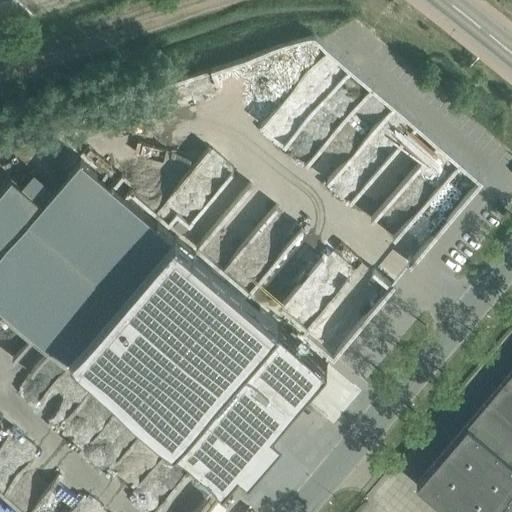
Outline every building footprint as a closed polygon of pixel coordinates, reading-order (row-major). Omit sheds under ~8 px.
[(420,253),(482,173),(350,71),(325,78),(313,33),(150,79),(163,124),(182,138),(229,125),(239,159),(255,154),(262,146),(260,137),(265,130),(337,186),(374,137),(422,174),(383,224),(420,253)] [(79,158),(36,209),(69,236),(59,246),(120,297),(100,321),(70,357),(223,486),(243,462),(249,467),(275,436),(269,431),(298,397),(327,364),(327,363),(166,227),(164,229),(79,158)] [(5,184),(0,189),(0,304),(66,361),(70,357),(100,321),(120,297),(59,246),(69,236),(36,209),(26,201),(5,184)] [(511,511),(511,369),(417,482),(452,511),(511,511)] [(125,437),(106,460),(116,469),(120,464),(130,471),(125,477),(152,499),(164,484),(160,481),(166,473),(160,469),(154,476),(147,470),(148,469),(138,461),(145,452),(125,437)]
